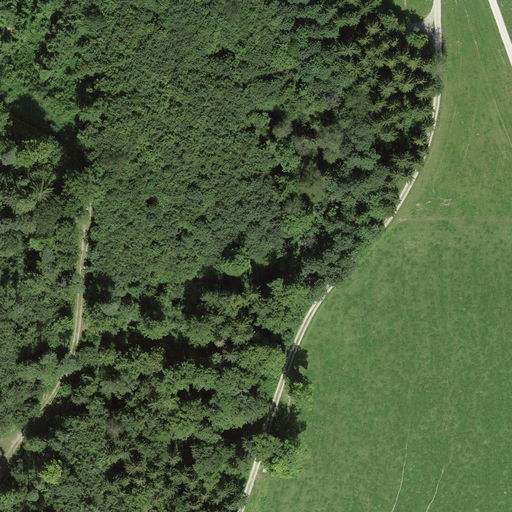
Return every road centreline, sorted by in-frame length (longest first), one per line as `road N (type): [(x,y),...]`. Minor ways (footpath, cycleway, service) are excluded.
road 1 (track): [(437,7),(439,105),(422,171),(315,307),(236,511)]
road 2 (track): [(0,116),(71,176),(85,261),(81,356),(12,453)]
